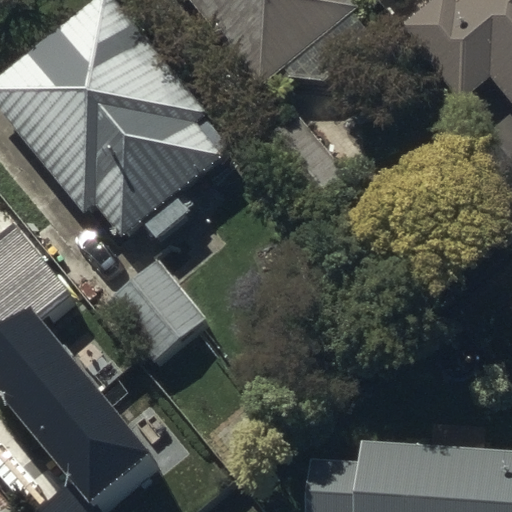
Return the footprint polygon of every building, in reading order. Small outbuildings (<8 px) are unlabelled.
[(121,0),(90,0),(0,71),(0,103),(85,210),(97,200),(124,233),(146,216),(162,236),(199,206),(184,188),(228,153),(217,140),(227,133),(121,0)] [(196,0),(263,81),(267,78),(274,87),(294,71),(318,75),(334,65),(342,51),(341,37),(363,18),(346,0),(196,0)] [(511,0),(435,0),(405,26),(468,101),(499,75),(511,90),(511,0)] [(299,112),(255,148),(309,214),(354,179),(299,112)] [(0,394),(84,495),(63,511),(114,511),(166,469),(47,327),(77,303),(16,230),(0,243),(0,394)] [(159,267),(108,307),(154,367),(205,327),(159,267)] [(511,511),(511,445),(364,439),(363,455),(312,451),(306,511),(511,511)]
